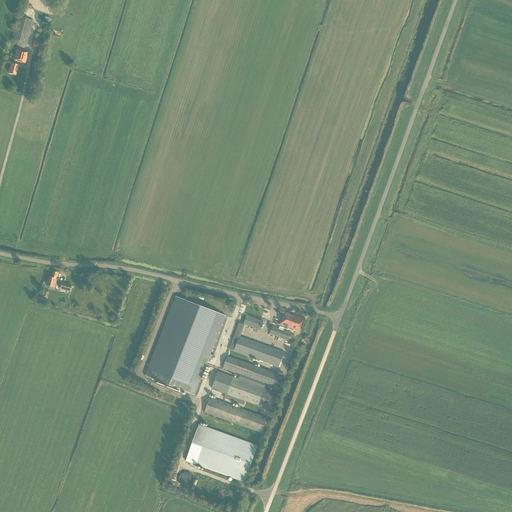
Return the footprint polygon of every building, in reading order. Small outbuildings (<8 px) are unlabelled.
[(27,43),(33,21),(18,16),(12,39),(18,41),(25,42),(27,43)] [(33,39),(31,45),(37,47),(39,41),(33,39)] [(23,51),(16,49),(13,60),(12,63),(9,73),(16,75),(18,65),(17,65),(18,61),(24,63),(25,62),(25,63),(28,52),(23,51)] [(58,273),(53,271),(51,277),(48,277),(46,285),(54,287),(56,282),(56,279),(58,273)] [(71,285),(62,283),(60,288),(70,291),(71,285)] [(225,316),(176,296),(145,376),(195,395),(225,316)] [(299,331),(304,319),(284,312),(280,324),(278,328),(272,326),(269,333),(288,341),(291,333),(283,330),(285,326),(299,331)] [(263,321),(247,315),(243,324),(244,325),(260,330),(263,321)] [(243,324),(239,323),(235,334),(240,336),(244,325),(243,324)] [(240,336),(235,334),(229,349),(279,367),(284,352),(240,336)] [(227,356),(223,368),(240,374),(238,379),(219,372),(213,389),(227,394),(226,397),(244,403),(245,401),(270,410),(277,393),(264,388),(266,384),(278,388),(282,376),(227,356)] [(262,433),(267,418),(210,397),(204,412),(262,433)] [(257,445),(199,424),(185,461),(244,482),(257,445)]
